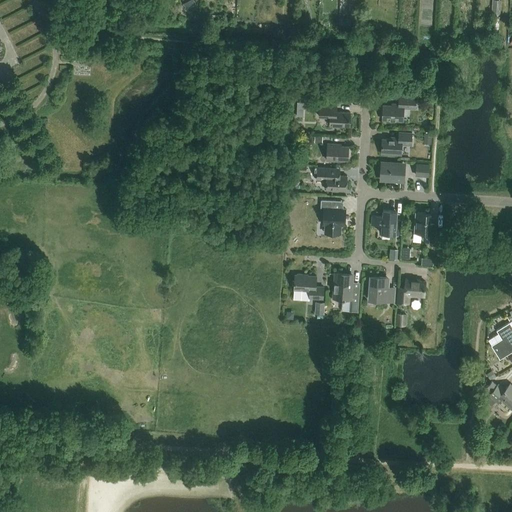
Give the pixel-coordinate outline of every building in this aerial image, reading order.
[(191,0),(188,0),(182,3),(187,12),(196,7),(191,0)] [(492,0),(491,13),(500,14),(501,0),(492,0)] [(338,17),(337,28),(356,29),(357,18),(338,17)] [(404,120),(404,108),(416,108),(416,97),(399,96),(399,104),(396,104),(396,106),(383,105),(382,119),(404,120)] [(330,125),(350,126),(351,112),(337,111),(337,105),(319,104),(319,115),(330,116),(330,125)] [(412,145),(412,133),(399,132),(399,139),(383,138),(382,153),(401,154),(402,144),(412,145)] [(424,133),(423,143),(432,144),(432,133),(424,133)] [(348,160),(349,146),(336,146),(336,144),(328,143),(327,159),(348,160)] [(292,153),(292,163),(303,163),(303,154),(292,153)] [(403,179),(404,164),(383,163),(382,178),(403,179)] [(428,175),(429,164),(417,163),(416,175),(428,175)] [(347,190),(347,175),(340,175),(340,168),(317,167),(317,179),(327,179),(326,189),(347,190)] [(334,208),(335,200),(321,200),(321,207),(324,208),(323,224),(325,224),(325,232),(341,233),(341,225),(345,225),(346,208),(334,208)] [(402,234),(403,220),(397,219),(397,210),(383,210),(383,216),(372,215),(371,224),(382,225),(382,233),(402,234)] [(435,241),(436,223),(430,222),(430,213),(416,212),(415,232),(424,233),(424,240),(435,241)] [(390,248),(389,258),(398,259),(398,249),(390,248)] [(295,274),(294,299),(309,300),(310,297),(323,298),(324,286),(316,286),(317,275),(295,274)] [(336,274),(334,298),(342,298),(341,310),(358,311),(360,287),(352,287),(353,275),(336,274)] [(394,302),(395,288),(388,288),(389,278),(371,277),(370,298),(387,299),(386,301),(394,302)] [(425,296),(426,281),(406,280),(405,287),(399,287),(398,301),(409,302),(410,295),(425,296)] [(324,315),(325,303),(316,302),(316,314),(324,315)] [(396,313),(395,325),(405,326),(406,313),(396,313)] [(511,325),(509,322),(497,330),(502,338),(491,345),(500,359),(511,351),(511,325)] [(492,370),(486,373),(490,379),(496,376),(492,370)] [(492,380),(485,388),(485,390),(498,402),(505,408),(504,408),(504,409),(504,410),(504,411),(505,411),(505,412),(506,412),(506,413),(507,413),(508,412),(509,412),(511,409),(511,408),(511,384),(509,383),(504,389),(498,383),(496,385),(492,380)]
